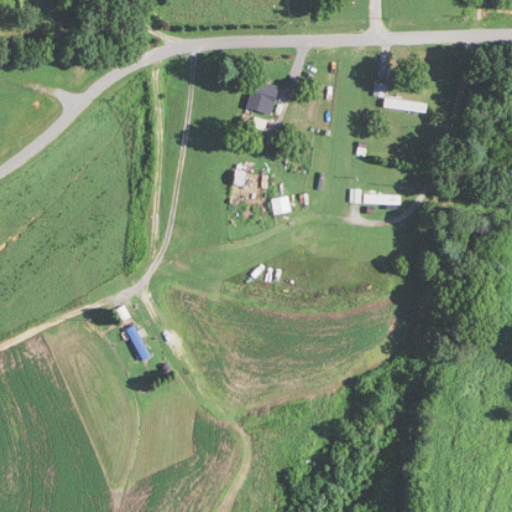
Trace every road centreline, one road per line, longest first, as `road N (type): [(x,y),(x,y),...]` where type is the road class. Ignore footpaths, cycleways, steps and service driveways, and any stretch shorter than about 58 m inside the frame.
road 1 (residential): [(0,163),(140,55),(511,41)]
road 2 (residential): [(464,43),(450,137),(407,214),(380,222),(317,214),(269,231)]
